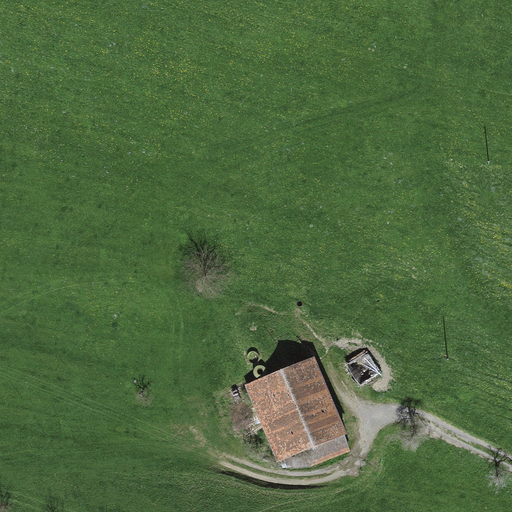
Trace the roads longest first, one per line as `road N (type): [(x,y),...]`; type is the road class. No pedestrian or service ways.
road 1 (track): [(511,459),(427,417),(369,408),(308,329),(273,307),(182,293)]
road 2 (track): [(369,408),(360,454),(325,479),(276,483),(252,469)]
